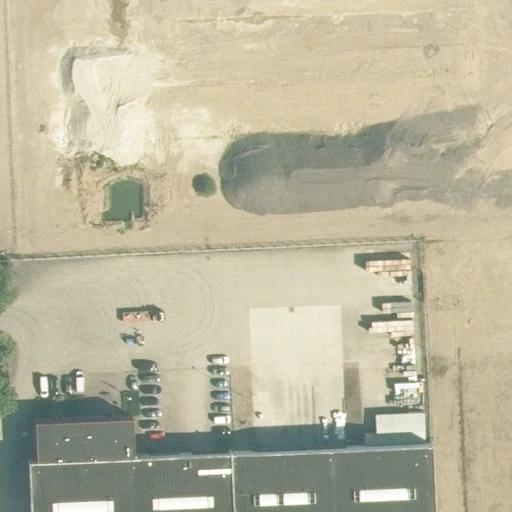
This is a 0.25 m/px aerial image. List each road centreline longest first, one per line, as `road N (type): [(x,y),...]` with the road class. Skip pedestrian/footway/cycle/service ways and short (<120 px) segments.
road 1 (unknown): [(48,0),(59,238),(24,239),(0,227)]
road 2 (unknown): [(375,0),(385,184),(396,224),(323,227)]
road 3 (unknown): [(142,0),(149,234),(213,232)]
road 4 (unknown): [(456,221),(471,264),(472,511)]
road 5 (unknown): [(197,0),(213,232)]
road 6 (unknown): [(260,0),(265,229)]
road 7 (unknown): [(318,0),(323,227)]
road 8 (unknown): [(442,0),(443,168),(456,221)]
road 9 (unknown): [(497,0),(511,161)]
